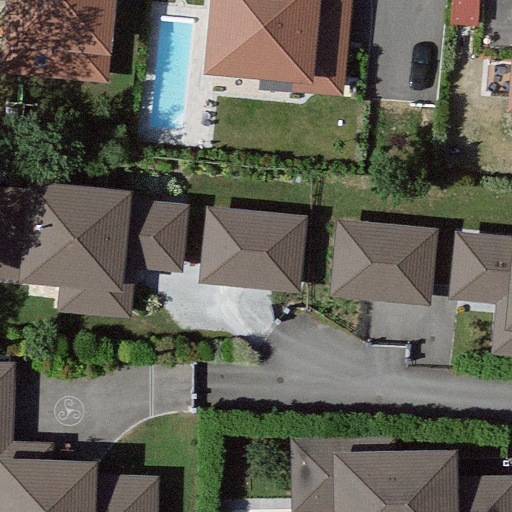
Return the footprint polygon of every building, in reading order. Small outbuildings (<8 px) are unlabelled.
[(13,0),(9,42),(100,51),(104,0),(13,0)] [(224,0),(218,63),(306,72),(305,84),(339,87),(347,0),(224,0)] [(32,203),(0,200),(0,246),(28,250),(26,270),(67,274),(65,301),(115,306),(117,281),(107,268),(123,255),(167,259),(171,215),(112,210),(113,200),(33,193),(32,203)] [(211,270),(262,276),(268,224),(217,218),(211,270)] [(268,224),(262,276),(285,278),(291,226),(268,224)] [(368,232),(344,231),(339,283),(364,285),(368,232)] [(368,232),(364,285),(415,289),(420,236),(368,232)] [(511,247),(460,242),(456,287),(501,291),(511,304),(511,306),(501,316),(498,341),(511,342),(511,247)] [(379,449),(298,451),(299,502),(341,501),(341,511),(505,511),(505,488),(470,489),(457,503),(441,489),(440,459),(379,461),(379,449)] [(0,451),(0,511),(138,511),(139,485),(77,483),(78,469),(33,468),(3,467),(3,451),(0,451)] [(3,467),(33,468),(33,452),(3,451),(3,467)]
